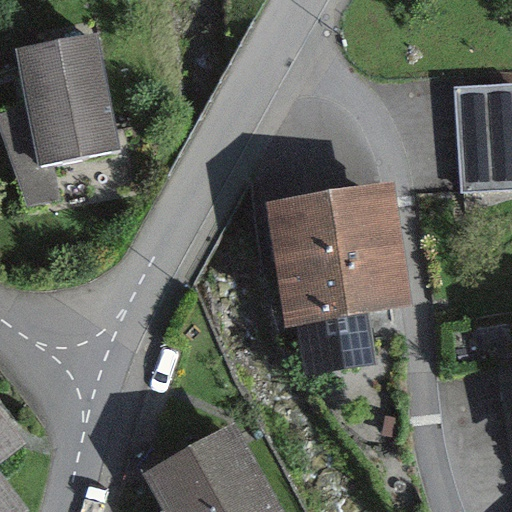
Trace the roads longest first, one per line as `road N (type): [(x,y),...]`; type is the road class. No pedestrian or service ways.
road 1 (residential): [(447,511),(430,442),(405,185),(383,143),(358,118),(258,66)]
road 2 (residential): [(258,66),(178,208),(95,385)]
road 3 (residential): [(95,385),(61,511)]
